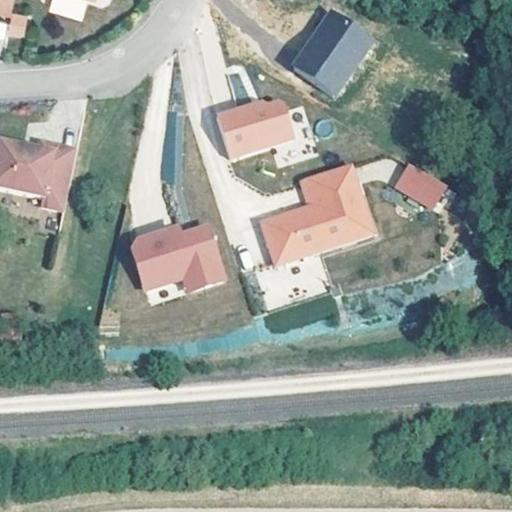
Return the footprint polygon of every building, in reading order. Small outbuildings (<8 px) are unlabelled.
[(0,0),(0,8),(8,10),(9,0),(0,0)] [(57,0),(55,8),(87,19),(92,0),(57,0)] [(334,99),(377,39),(331,7),(289,67),(334,99)] [(8,10),(4,28),(19,31),(22,12),(8,10)] [(250,108),(213,120),(226,162),(291,142),(280,109),(274,106),(260,111),(252,113),(250,108)] [(37,205),(59,209),(72,149),(35,141),(33,149),(28,148),(27,152),(18,151),(18,147),(0,142),(0,188),(39,196),(37,205)] [(426,211),(440,190),(402,166),(388,187),(426,211)] [(257,224),(271,267),(369,236),(346,167),(297,183),(305,209),(307,215),(295,219),(293,213),(257,224)] [(305,209),(293,213),(295,219),(307,215),(305,209)] [(222,281),(205,229),(178,238),(175,229),(136,242),(131,250),(144,290),(182,278),(198,273),(203,287),(222,281)] [(187,292),(203,287),(198,273),(182,278),(187,292)] [(14,331),(0,328),(0,345),(10,348),(14,331)]
